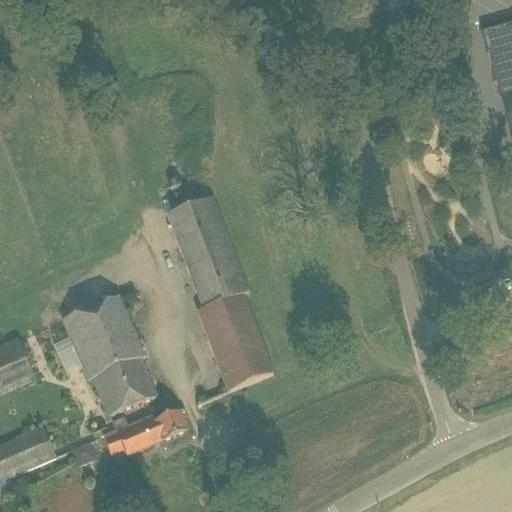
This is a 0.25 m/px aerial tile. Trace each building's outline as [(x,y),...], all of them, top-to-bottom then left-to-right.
[(213,201),(167,219),(203,312),(195,316),(228,396),(273,377),(243,299),(249,296),(213,201)] [(94,382),(110,420),(156,401),(139,363),(144,361),(118,300),(64,323),(89,384),(94,382)] [(0,396),(35,382),(19,343),(0,350),(0,396)] [(113,426),(116,435),(103,440),(111,458),(124,452),(126,458),(162,443),(162,445),(187,435),(179,416),(178,415),(155,425),(153,421),(129,431),(124,421),(113,426)] [(43,432),(0,450),(0,485),(56,461),(43,432)] [(79,469),(96,460),(88,445),(71,453),(79,469)]
